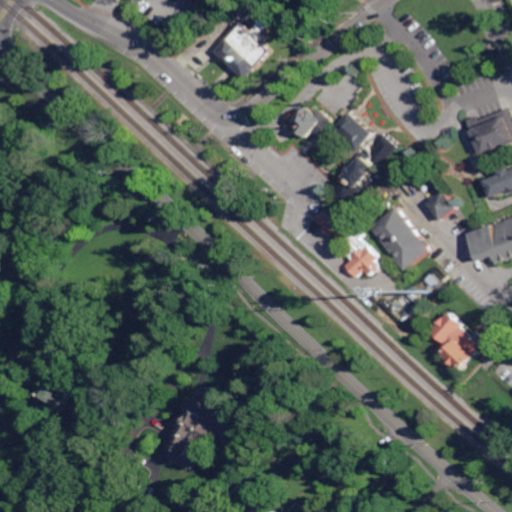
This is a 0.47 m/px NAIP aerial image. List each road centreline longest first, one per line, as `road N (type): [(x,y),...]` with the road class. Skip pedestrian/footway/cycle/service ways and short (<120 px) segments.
road 1 (secondary): [(0,47),(502,511)]
road 2 (residential): [(56,0),(149,49),(300,190)]
road 3 (residential): [(229,124),(390,0)]
